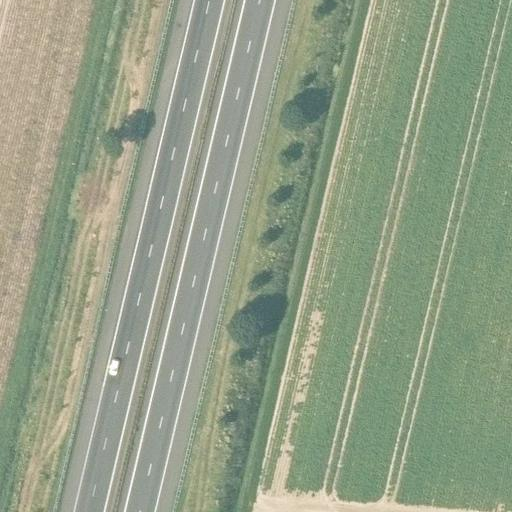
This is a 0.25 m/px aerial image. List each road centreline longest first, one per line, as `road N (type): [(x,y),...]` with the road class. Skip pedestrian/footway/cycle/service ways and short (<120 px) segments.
road 1 (track): [(336,0),(209,511)]
road 2 (motorway): [(208,0),(88,511)]
road 3 (motorway): [(140,511),(258,0)]
road 4 (track): [(24,511),(141,0)]
